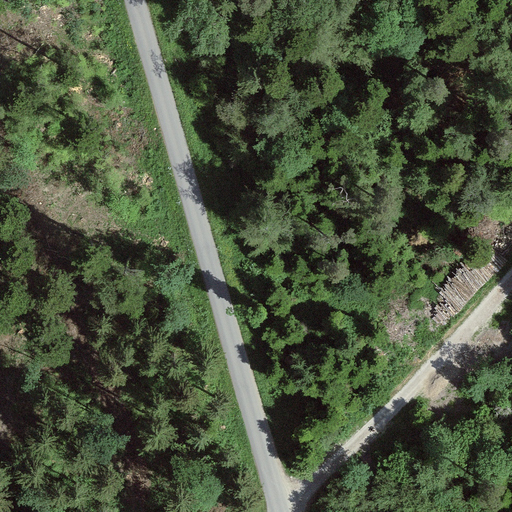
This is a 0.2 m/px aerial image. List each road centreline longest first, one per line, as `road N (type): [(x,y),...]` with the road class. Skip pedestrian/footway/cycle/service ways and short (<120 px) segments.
road 1 (unclassified): [(136,0),(279,511)]
road 2 (track): [(283,511),(511,279)]
